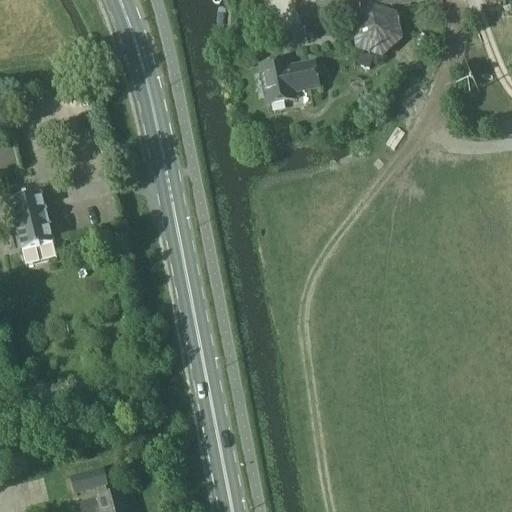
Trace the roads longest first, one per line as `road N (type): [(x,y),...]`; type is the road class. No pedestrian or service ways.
road 1 (track): [(329,511),(304,304),(321,259),(436,109),(460,0)]
road 2 (secondary): [(233,511),(148,89),(118,0)]
